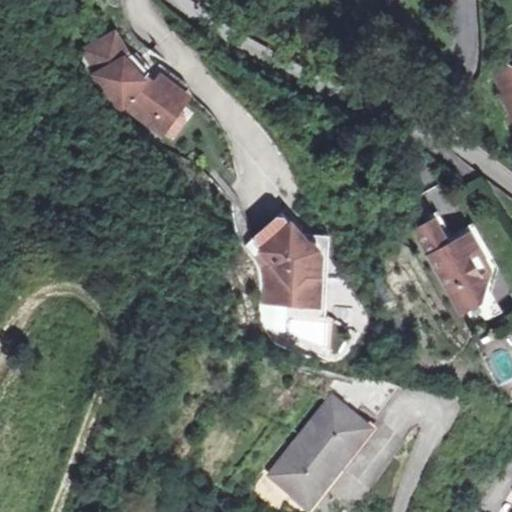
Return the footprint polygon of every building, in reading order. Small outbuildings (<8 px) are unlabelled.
[(127,105),(157,127),(178,100),(156,83),(150,88),(146,83),(150,77),(138,64),(129,69),(125,63),(133,58),(117,34),(88,51),(100,75),(99,76),(105,92),(125,107),(127,105)] [(511,60),(492,68),(511,126),(511,60)] [(317,238),(289,209),(260,237),(283,261),(282,299),(316,300),(317,268),(329,269),(329,250),(328,246),(326,243),(323,241),(321,239),(317,238)] [(447,242),(433,218),(416,228),(461,308),(481,297),(485,280),(471,255),(480,250),(470,230),(447,242)] [(402,385),(384,379),(363,407),(377,417),(402,385)] [(309,504),(370,427),(333,398),(271,474),(309,504)]
